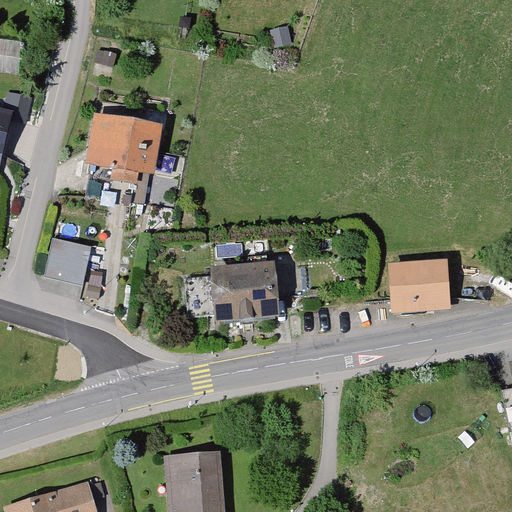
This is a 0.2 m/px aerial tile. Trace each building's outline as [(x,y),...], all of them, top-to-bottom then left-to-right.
[(115,55),(98,51),(95,62),(113,66),(115,55)] [(90,119),(82,166),(110,172),(108,182),(133,187),(135,176),(147,178),(156,131),(90,119)] [(42,274),(82,284),(91,247),(51,237),(42,274)] [(211,269),(216,322),(280,316),(275,263),(211,269)] [(384,268),(388,316),(445,312),(441,264),(384,268)] [(103,273),(91,271),(87,296),(99,298),(103,273)] [(159,460),(163,511),(219,511),(215,455),(159,460)] [(92,511),(84,484),(0,511),(92,511)]
